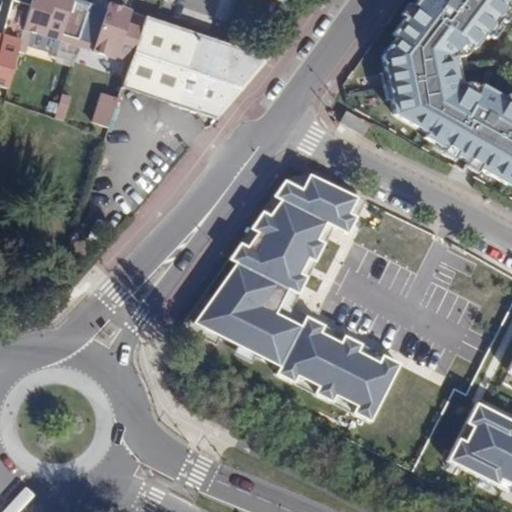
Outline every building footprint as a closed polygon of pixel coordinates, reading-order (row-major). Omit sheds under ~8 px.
[(77,41),(89,4),(74,0),(73,0),(31,0),(30,6),(22,31),(60,43),(62,36),(77,41)] [(391,99),(394,115),(427,133),(424,137),(511,187),(511,101),(482,85),(481,87),(472,82),(459,84),(455,57),(468,55),(474,46),(476,48),(489,38),(486,36),(511,5),(509,3),(511,0),(418,0),(394,34),(398,37),(383,57),(386,72),(390,71),(395,99),(391,99)] [(0,88),(6,91),(22,31),(30,6),(13,1),(3,38),(0,49),(0,48),(0,88)] [(107,11),(89,4),(77,41),(95,47),(92,54),(119,62),(121,58),(131,27),(132,25),(130,24),(123,21),(127,10),(108,4),(107,11)] [(130,24),(132,25),(136,13),(127,10),(123,21),(130,24)] [(141,30),(130,61),(121,87),(213,118),(264,57),(146,16),(141,30)] [(130,61),(141,30),(131,27),(121,58),(130,61)] [(395,99),(390,71),(386,72),(381,73),(386,100),(391,99),(395,99)] [(108,128),(118,97),(103,93),(92,122),(108,128)] [(369,125),(347,111),(341,122),(363,136),(369,125)] [(344,196),(299,173),(290,190),(272,181),(265,192),(272,196),(263,213),(252,207),(241,228),(249,232),(242,246),(232,245),(224,260),(234,265),(196,331),(268,368),(283,373),(359,413),(385,365),(373,359),(369,366),(346,354),(351,344),(335,335),(331,342),(313,332),(316,327),(300,319),(291,325),(271,314),(281,294),(288,298),(298,279),(287,273),(297,256),(302,259),(310,245),(299,239),(313,213),(335,226),(339,219),(333,217),(344,196)] [(511,354),(506,352),(495,373),(511,381),(511,354)] [(511,429),(464,404),(454,424),(461,430),(454,443),(445,438),(436,466),(511,503),(511,429)]
